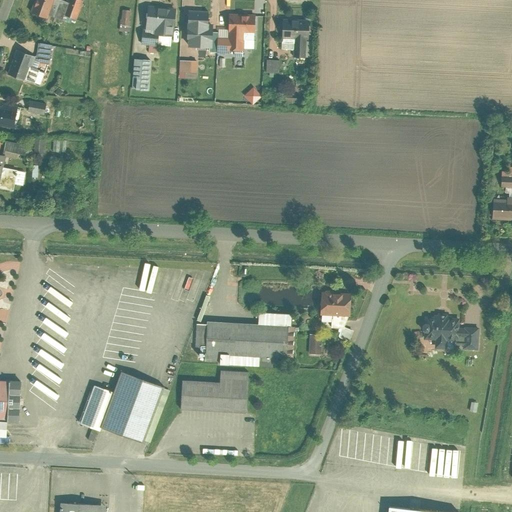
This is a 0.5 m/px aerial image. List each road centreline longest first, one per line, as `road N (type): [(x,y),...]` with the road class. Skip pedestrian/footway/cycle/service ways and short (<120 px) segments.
road 1 (residential): [(0,453),(313,473),(397,240)]
road 2 (residential): [(0,220),(397,240)]
